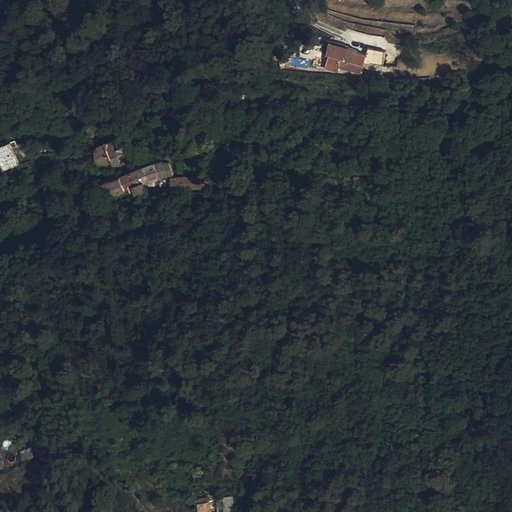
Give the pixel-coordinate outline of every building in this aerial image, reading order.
[(329,55),(325,69),(338,72),(339,68),(360,74),(364,62),(383,66),(386,52),(368,48),(366,55),(357,53),(358,50),(330,42),(327,54),(329,55)] [(244,103),(244,101),(244,94),(244,92),(234,92),(235,103),(244,103)] [(128,142),(125,133),(104,143),(113,165),(117,165),(122,163),(119,155),(132,150),(133,150),(128,142)] [(0,145),(0,160),(2,167),(0,168),(0,171),(0,172),(20,165),(11,142),(0,145)] [(113,165),(104,143),(97,146),(94,151),(97,160),(98,163),(101,165),(105,166),(107,167),(110,166),(113,165)] [(142,153),(140,149),(133,150),(132,150),(119,155),(122,163),(133,159),(139,156),(139,154),(142,153)] [(160,178),(173,175),(169,162),(164,163),(163,160),(144,167),(143,167),(136,170),(131,172),(136,185),(144,183),(150,181),(160,178)] [(135,196),(146,192),(144,183),(136,185),(131,172),(126,174),(120,176),(125,191),(133,188),(135,196)] [(107,196),(125,191),(120,176),(103,183),(107,195),(107,196)] [(171,191),(204,189),(203,177),(187,177),(174,178),(171,178),(171,191)] [(22,462),(41,455),(38,448),(19,455),(22,462)] [(200,511),(212,511),(212,505),(210,505),(209,501),(202,502),(202,506),(200,507),(200,511)]
